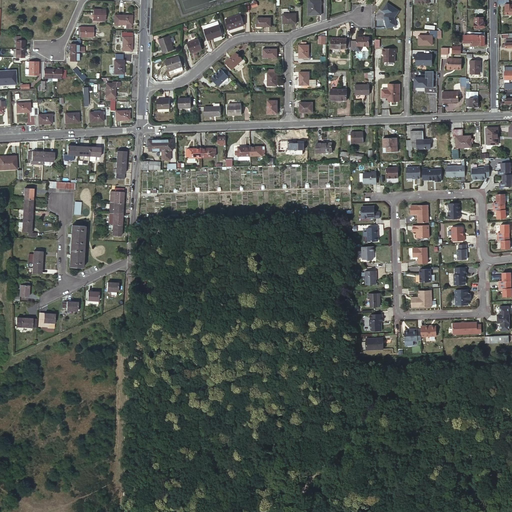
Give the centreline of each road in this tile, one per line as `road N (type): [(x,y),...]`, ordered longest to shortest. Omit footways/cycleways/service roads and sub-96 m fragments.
road 1 (residential): [(393,195),(400,314),(483,312),(484,261)]
road 2 (residential): [(142,87),(181,83),(242,37),(287,36)]
road 3 (residential): [(393,195),(482,198),(484,261)]
road 4 (residential): [(288,124),(140,129)]
road 5 (residential): [(140,129),(0,137)]
road 6 (residential): [(131,260),(140,129)]
